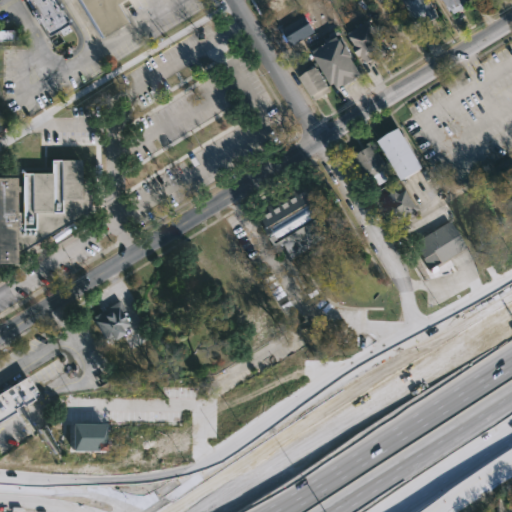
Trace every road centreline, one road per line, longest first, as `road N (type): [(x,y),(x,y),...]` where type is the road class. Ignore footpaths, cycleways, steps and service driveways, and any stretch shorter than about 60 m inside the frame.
road 1 (residential): [(0,333),(511,21)]
road 2 (secondary): [(511,278),(327,383),(183,484),(0,480)]
road 3 (residential): [(234,0),(422,331)]
road 4 (motorway): [(511,318),(221,511)]
road 5 (motorway): [(422,331),(367,383),(170,511)]
road 6 (motorway): [(511,389),(316,511)]
road 7 (motorway): [(367,511),(511,415)]
